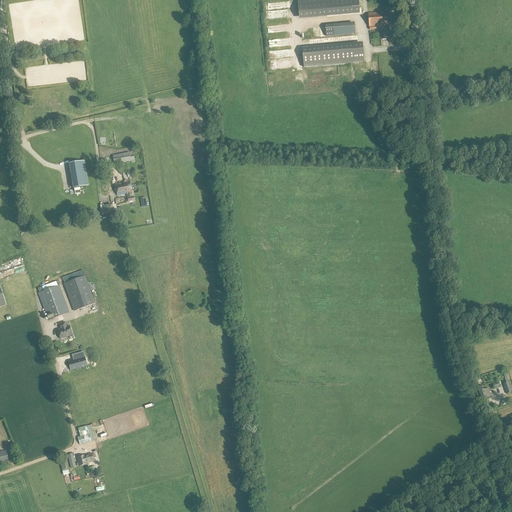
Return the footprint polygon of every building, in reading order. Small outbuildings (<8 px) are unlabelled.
[(359,10),(358,0),(304,0),(298,1),(299,16),(359,10)] [(369,27),(377,26),(388,25),(387,12),(368,14),(369,27)] [(326,27),(326,36),(355,34),(354,24),(326,27)] [(339,49),(303,53),(304,68),(364,62),(363,47),(353,48),(353,45),(339,46),(339,49)] [(130,152),(113,156),(114,165),(132,162),(130,152)] [(84,161),(70,164),(74,188),(89,186),(84,161)] [(123,183),(125,194),(126,194),(127,196),(128,196),(128,197),(127,197),(128,202),(135,201),(134,196),(130,197),(130,194),(130,193),(132,193),(130,181),(127,182),(127,180),(125,180),(125,182),(123,182),(123,183)] [(123,183),(115,184),(118,196),(125,194),(123,183)] [(113,205),(104,207),(105,215),(106,216),(114,214),(115,214),(113,205)] [(84,271),(63,278),(65,284),(64,284),(74,311),(95,303),(85,276),(84,271)] [(58,281),(38,288),(40,293),(39,293),(49,320),(70,313),(60,285),(58,281)] [(61,329),(58,330),(60,339),(72,335),(69,326),(67,327),(65,322),(59,324),(61,329)] [(70,361),(68,362),(70,366),(71,366),(72,370),(76,369),(77,370),(81,369),(80,367),(86,366),(85,362),(86,361),(83,352),(74,355),(76,359),(73,360),(70,361)] [(506,383),(503,384),(507,394),(511,392),(508,382),(506,383)] [(484,389),(479,391),(482,400),(487,398),(491,396),(488,388),(484,390),(484,389)] [(80,437),(78,437),(80,444),(80,445),(92,442),(91,441),(96,440),(92,427),(92,425),(87,426),(79,428),(78,428),(80,434),(80,437)] [(0,452),(0,463),(10,461),(7,450),(0,452)] [(73,454),(67,455),(71,468),(76,466),(73,454)] [(85,455),(77,457),(79,466),(87,464),(87,463),(94,461),(94,459),(96,458),(95,454),(92,455),(92,454),(85,456),(85,455)]
